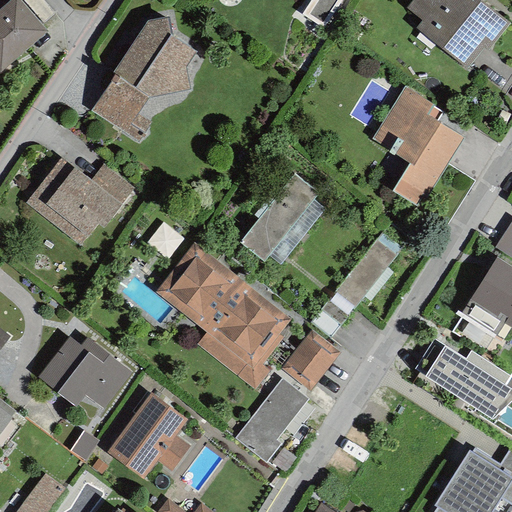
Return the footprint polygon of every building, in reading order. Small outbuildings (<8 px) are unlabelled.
[(19,0),(11,0),(0,9),(0,72),(47,31),(19,0)] [(42,0),(24,0),(23,1),(43,23),(54,13),(42,0)] [(310,0),(301,14),(321,29),(341,0),(310,0)] [(413,0),(406,8),(421,21),(415,28),(465,70),(484,48),(487,51),(510,23),(481,0),(413,0)] [(116,74),(90,111),(137,141),(150,122),(136,114),(148,98),(190,89),(185,67),(197,50),(171,33),(168,17),(148,21),(113,72),(116,74)] [(433,105),(404,87),(370,140),(409,164),(392,191),(419,208),(463,138),(437,121),(442,113),(432,107),(433,105)] [(103,228),(121,205),(89,180),(60,158),(42,181),(24,204),(80,247),(98,224),(103,228)] [(89,180),(121,205),(134,188),(102,163),(89,180)] [(258,218),(239,242),(263,262),(268,256),(313,199),(319,192),(295,173),(273,201),(258,218)] [(254,215),(258,218),(273,201),(268,197),(254,215)] [(313,199),(268,256),(280,265),(325,209),(313,199)] [(511,220),(494,248),(511,259),(511,220)] [(375,240),(395,256),(402,248),(382,232),(375,240)] [(375,240),(334,291),(336,293),(353,307),(354,307),(395,256),(375,240)] [(291,320),(193,242),(154,291),(206,332),(196,344),(254,391),(269,372),(262,366),(283,339),(279,335),(291,320)] [(511,267),(496,257),(469,300),(459,316),(495,339),(505,323),(511,327),(511,267)] [(353,307),(336,293),(328,301),(346,315),(353,307)] [(327,300),(319,310),(339,326),(347,316),(327,300)] [(339,326),(319,310),(309,322),(329,338),(339,326)] [(0,349),(10,337),(0,329),(0,349)] [(311,330),(280,369),(309,392),(340,353),(311,330)] [(76,407),(85,395),(103,409),(131,372),(86,338),(80,345),(69,337),(37,377),(76,407)] [(433,339),(414,369),(492,420),(511,399),(511,389),(505,385),(510,377),(471,351),(465,360),(433,339)] [(282,378),(234,438),(261,459),(265,463),(280,444),(276,441),(308,399),(282,378)] [(150,393),(106,452),(143,479),(156,461),(170,471),(189,446),(175,436),(187,420),(150,393)] [(0,400),(0,409),(10,417),(15,412),(0,400)] [(0,409),(0,433),(12,418),(10,417),(0,409)] [(82,430),(69,451),(85,462),(99,442),(82,430)] [(511,477),(500,498),(511,505),(511,447),(510,446),(500,464),(511,471),(509,476),(511,477)] [(468,450),(433,505),(437,507),(433,511),(491,511),(500,498),(511,477),(509,476),(511,471),(500,464),(474,448),(472,452),(468,450)] [(107,467),(98,459),(91,468),(100,475),(107,467)] [(45,474),(16,511),(46,511),(64,489),(45,474)] [(156,511),(211,511),(200,503),(193,511),(184,511),(167,498),(156,511)] [(333,511),(319,503),(314,511),(333,511)]
